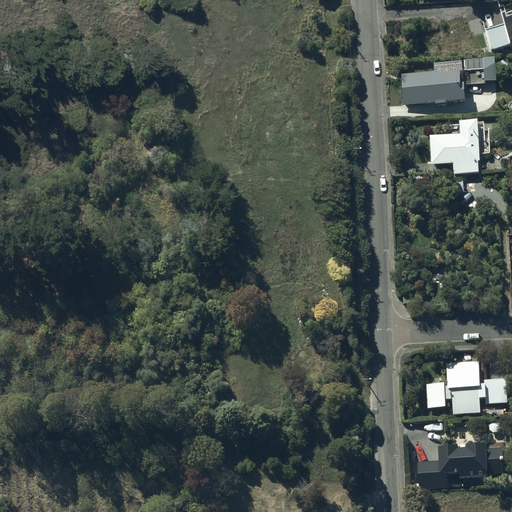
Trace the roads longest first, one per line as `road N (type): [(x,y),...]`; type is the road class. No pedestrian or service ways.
road 1 (residential): [(364,0),(379,333)]
road 2 (residential): [(379,333),(388,511)]
road 3 (residential): [(379,333),(511,328)]
